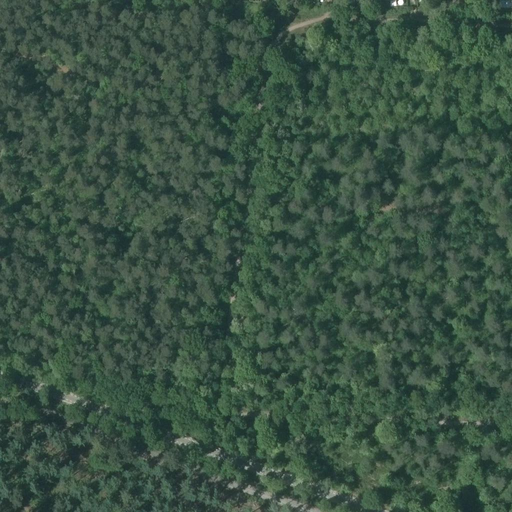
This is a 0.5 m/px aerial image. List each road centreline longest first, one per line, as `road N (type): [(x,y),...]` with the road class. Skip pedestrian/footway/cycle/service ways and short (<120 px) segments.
road 1 (track): [(511,22),(310,20),(279,30),(265,70),(219,411)]
road 2 (tertiary): [(356,511),(123,413),(0,376)]
road 3 (track): [(219,411),(511,426)]
